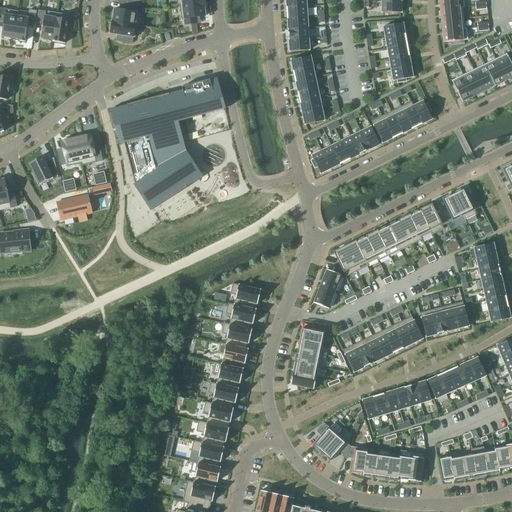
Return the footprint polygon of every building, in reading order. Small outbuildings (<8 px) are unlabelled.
[(305,0),(285,0),(286,8),(306,7),(305,0)] [(438,0),(440,10),(462,8),(464,8),(463,0),(438,0)] [(205,2),(179,5),(179,6),(181,19),(183,19),(184,25),(197,24),(196,18),(205,17),(205,12),(206,12),(205,2)] [(381,2),(381,13),(393,13),(401,13),(401,2),(381,2)] [(112,21),(112,22),(137,26),(139,27),(141,14),(137,13),(137,7),(138,7),(125,5),(124,11),(121,11),(114,10),(112,21)] [(0,6),(0,19),(4,20),(2,35),(5,35),(5,36),(11,37),(11,36),(14,36),(17,14),(5,13),(6,7),(0,6)] [(306,7),(286,8),(287,19),(307,18),(306,7)] [(462,8),(440,10),(441,21),(463,19),(462,8)] [(39,9),(37,22),(43,23),(41,39),(43,39),(43,40),(50,41),(50,40),(52,40),(52,42),(53,42),(56,18),(44,16),(45,10),(39,9)] [(17,14),(14,36),(20,37),(19,39),(26,40),(28,24),(34,25),(36,12),(30,11),(29,16),(17,14)] [(56,18),(53,42),(65,44),(67,28),(74,29),(76,16),(69,15),(68,20),(56,18)] [(307,18),(287,19),(288,30),(308,29),(307,18)] [(463,19),(441,21),(442,32),(464,29),(463,19)] [(112,21),(110,34),(117,35),(121,36),(120,42),(132,44),(133,38),(135,38),(137,26),(112,22),(112,21)] [(399,24),(383,27),(385,38),(405,35),(403,24),(399,24)] [(308,29),(288,30),(288,41),(308,39),(308,29)] [(464,29),(442,32),(443,43),(451,42),(453,43),(459,42),(460,41),(463,41),(467,40),(467,31),(466,29),(464,29)] [(405,35),(385,38),(387,49),(407,46),(405,35)] [(308,39),(288,41),(289,52),(309,51),(308,39)] [(407,46),(387,49),(389,60),(408,56),(407,46)] [(511,66),(506,54),(495,60),(505,81),(511,78),(511,66)] [(408,56),(389,60),(391,70),(410,67),(408,56)] [(310,57),(291,61),(293,72),(313,68),(310,57)] [(495,60),(484,65),(494,87),(505,81),(495,60)] [(484,65),(473,70),(484,92),(494,87),(484,65)] [(410,67),(391,70),(393,82),(397,81),(397,83),(405,82),(405,79),(413,78),(410,67)] [(313,68),(293,72),(295,83),(315,78),(313,68)] [(473,70),(463,76),(473,97),(484,92),(473,70)] [(0,98),(7,100),(8,92),(9,92),(10,86),(9,86),(11,78),(0,75),(0,98)] [(463,76),(451,81),(453,85),(453,86),(453,87),(456,93),(457,93),(462,103),(473,97),(463,76)] [(315,78),(295,83),(297,93),(317,89),(315,78)] [(130,104),(112,109),(112,110),(113,114),(117,128),(117,131),(121,143),(121,144),(124,144),(127,155),(135,183),(135,184),(135,185),(141,195),(151,209),(151,210),(152,210),(153,209),(174,196),(201,178),(201,177),(189,160),(184,152),(176,140),(175,130),(174,119),(174,116),(175,116),(189,115),(202,113),(209,113),(211,113),(223,110),(223,109),(215,80),(215,79),(214,79),(186,86),(181,88),(182,91),(170,94),(130,104)] [(317,89),(297,93),(300,104),(319,100),(317,89)] [(319,100),(300,104),(302,114),(322,110),(319,100)] [(411,102),(401,107),(411,129),(421,125),(412,107),(413,106),(411,102)] [(413,106),(412,107),(421,125),(431,120),(428,113),(430,112),(427,104),(424,105),(423,102),(413,106)] [(401,107),(391,112),(402,134),(411,129),(401,107)] [(322,110),(302,114),(304,125),(305,125),(308,125),(312,124),(324,121),(322,110)] [(391,112),(381,117),(392,139),(402,134),(391,112)] [(381,117),(371,122),(379,137),(382,144),(392,139),(381,117)] [(370,127),(360,132),(369,150),(379,145),(375,136),(370,127)] [(360,132),(350,137),(359,155),(369,150),(360,132)] [(90,136),(76,139),(81,161),(101,157),(98,144),(92,146),(90,136)] [(350,137),(341,142),(349,160),(359,155),(350,137)] [(64,152),(58,154),(61,166),(81,161),(76,139),(62,142),(64,152)] [(341,142),(331,147),(340,165),(349,160),(341,142)] [(331,147),(320,152),(329,170),(330,169),(340,165),(331,147)] [(313,160),(311,161),(314,169),(317,167),(320,174),(329,170),(320,152),(311,156),(313,160)] [(42,157),(29,164),(34,173),(32,174),(35,182),(37,181),(39,185),(52,179),(53,181),(58,178),(53,158),(45,163),(42,157)] [(511,165),(502,170),(508,181),(503,184),(508,194),(511,192),(511,165)] [(3,179),(0,180),(0,204),(8,203),(9,208),(16,206),(13,194),(6,195),(5,189),(6,189),(5,186),(4,186),(3,179)] [(110,185),(106,185),(92,189),(93,192),(94,196),(111,191),(110,185)] [(463,189),(453,194),(463,216),(465,221),(465,220),(476,215),(474,211),(479,208),(474,198),(469,201),(463,189)] [(453,194),(442,200),(448,211),(442,214),(447,224),(453,221),(463,216),(453,194)] [(87,196),(56,203),(60,221),(91,214),(87,196)] [(431,205),(420,211),(431,234),(432,236),(443,230),(442,227),(447,224),(442,214),(437,216),(431,205)] [(420,211),(409,216),(420,239),(421,238),(431,234),(420,211)] [(409,216),(398,221),(411,246),(421,241),(422,240),(421,238),(420,239),(409,216)] [(398,221),(388,226),(400,252),(411,246),(398,221)] [(388,226),(377,232),(389,257),(400,252),(388,226)] [(491,227),(484,231),(487,236),(494,232),(491,227)] [(377,232),(366,237),(377,260),(378,263),(379,263),(389,257),(377,232)] [(28,233),(0,236),(0,257),(22,255),(22,252),(30,251),(29,245),(28,233)] [(366,237),(355,242),(367,265),(377,260),(366,237)] [(355,242),(345,248),(357,272),(368,267),(367,265),(355,242)] [(493,244),(473,248),(476,259),(495,255),(493,244)] [(345,248),(333,253),(343,274),(345,278),(357,272),(345,248)] [(495,255),(476,259),(478,270),(498,265),(495,255)] [(498,265),(478,270),(481,280),(500,276),(498,265)] [(326,271),(320,287),(335,293),(341,277),(341,276),(326,270),(326,271)] [(500,276),(481,280),(483,291),(503,286),(500,276)] [(232,284),(230,295),(236,296),(235,300),(233,305),(237,306),(255,310),(256,305),(256,304),(256,305),(257,305),(258,299),(260,299),(261,293),(260,292),(260,291),(260,290),(260,291),(245,287),(239,286),(238,285),(237,285),(232,284)] [(503,286),(483,291),(486,301),(505,297),(503,286)] [(313,303),(313,304),(328,310),(329,309),(328,309),(335,293),(320,287),(313,303)] [(505,297),(486,301),(488,312),(508,307),(505,297)] [(462,302),(451,305),(458,329),(469,326),(462,302)] [(227,306),(225,314),(231,316),(229,323),(229,325),(230,325),(250,330),(251,326),(251,324),(252,324),(256,310),(255,310),(237,306),(233,305),(228,304),(227,306)] [(451,305),(441,308),(447,332),(458,329),(451,305)] [(508,307),(488,312),(491,323),(502,320),(510,318),(508,307)] [(441,308),(430,311),(437,335),(447,332),(441,308)] [(430,311),(419,314),(426,338),(437,335),(430,311)] [(411,317),(401,322),(412,344),(422,339),(411,317)] [(401,322),(391,327),(402,349),(412,344),(401,322)] [(224,324),(221,334),(227,335),(225,345),(228,345),(246,350),(246,349),(247,344),(248,344),(250,338),(251,339),(252,332),(251,332),(252,330),(251,330),(250,330),(230,325),(229,325),(224,324)] [(302,328),(300,340),(322,344),(324,333),(326,326),(318,325),(317,331),(302,328)] [(391,327),(382,331),(393,354),(402,349),(391,327)] [(382,331),(372,336),(383,359),(393,354),(382,331)] [(372,336),(362,341),(373,363),(383,359),(372,336)] [(511,338),(504,342),(496,346),(501,356),(511,351),(511,338)] [(300,340),(298,351),(320,355),(322,344),(300,340)] [(362,341),(353,346),(364,368),(373,363),(362,341)] [(220,344),(217,354),(223,355),(221,364),(221,365),(242,370),(242,369),(244,364),(245,364),(248,350),(247,350),(246,350),(228,345),(225,345),(224,344),(220,344)] [(353,346),(342,351),(351,369),(353,373),(364,368),(353,346)] [(297,350),(294,363),(295,363),(317,367),(320,368),(322,356),(320,355),(298,351),(297,350)] [(511,351),(501,356),(505,366),(511,363),(511,351)] [(477,358),(467,363),(475,381),(485,376),(477,358)] [(215,363),(212,374),(218,375),(216,384),(237,389),(239,383),(239,384),(240,382),(243,370),(242,369),(242,370),(221,365),(221,364),(221,365),(215,363)] [(295,363),(293,373),(315,377),(317,367),(295,363)] [(457,367),(465,386),(475,381),(467,363),(457,367)] [(457,367),(447,372),(455,390),(465,386),(457,367)] [(447,372),(437,376),(445,395),(455,390),(447,372)] [(293,373),(290,385),(291,385),(313,390),(316,377),(315,377),(293,373)] [(437,376),(427,381),(435,399),(445,395),(437,376)] [(425,381),(414,385),(420,404),(431,401),(425,381)] [(210,383),(208,393),(214,395),(211,404),(232,409),(233,409),(234,403),(235,403),(236,398),(238,398),(239,391),(238,391),(238,389),(237,389),(216,384),(212,383),(210,383)] [(414,385),(404,388),(409,407),(420,404),(414,385)] [(404,388),(393,391),(399,410),(409,407),(404,388)] [(393,391),(383,394),(389,413),(399,410),(393,391)] [(383,394),(373,397),(379,417),(389,413),(383,394)] [(373,397),(362,401),(363,405),(368,420),(379,417),(373,397)] [(205,402),(203,413),(208,414),(206,424),(228,429),(229,423),(230,423),(231,417),(232,418),(234,411),(233,411),(233,409),(232,409),(211,404),(208,403),(206,403),(205,402)] [(198,422),(196,432),(204,434),(202,443),(222,448),(223,448),(224,442),(225,442),(225,443),(226,439),(227,437),(228,437),(229,431),(228,430),(229,429),(228,428),(228,429),(206,424),(202,423),(198,422)] [(321,436),(312,446),(321,454),(337,435),(328,428),(324,424),(316,432),(321,436)] [(337,435),(321,454),(330,461),(339,452),(345,458),(350,447),(346,443),(348,441),(340,435),(338,433),(337,435)] [(193,441),(191,452),(199,454),(197,463),(218,468),(219,462),(220,462),(222,454),(224,448),(223,448),(222,448),(202,443),(201,443),(193,441)] [(495,448),(499,471),(509,469),(505,446),(495,448)] [(350,447),(345,458),(353,459),(351,472),(363,474),(366,453),(367,449),(355,447),(350,447)] [(483,448),(471,450),(471,452),(472,452),(476,477),(477,477),(488,475),(483,450),(484,450),(483,448)] [(484,450),(483,450),(488,475),(499,473),(499,471),(495,448),(484,450)] [(377,455),(374,478),(385,479),(385,480),(388,456),(389,457),(390,452),(387,451),(377,450),(377,455)] [(400,458),(397,479),(398,479),(408,480),(408,481),(412,452),(411,452),(411,453),(400,451),(399,458),(400,458)] [(412,452),(408,481),(420,482),(423,459),(424,454),(412,452)] [(461,452),(449,454),(449,457),(454,479),(453,479),(454,481),(465,479),(461,454),(461,452)] [(461,454),(465,479),(465,480),(477,477),(476,477),(472,452),(471,452),(461,454)] [(363,474),(362,476),(374,478),(377,455),(366,453),(363,474)] [(388,456),(385,480),(397,481),(398,479),(397,479),(400,458),(399,458),(389,457),(388,456)] [(449,457),(438,459),(438,461),(441,476),(442,481),(453,479),(454,479),(449,457)] [(192,462),(190,472),(196,474),(193,483),(194,483),(214,488),(215,488),(216,482),(217,482),(219,474),(220,468),(219,468),(218,468),(197,463),(192,462)] [(185,491),(182,502),(187,503),(208,508),(209,508),(211,501),(211,502),(212,502),(212,501),(214,494),(215,488),(214,488),(194,483),(193,483),(187,481),(185,491)] [(267,511),(271,494),(261,492),(256,511),(267,511)] [(278,511),(282,497),(271,494),(267,511),(278,511)] [(282,497),(278,511),(289,511),(291,505),(292,499),(282,497)] [(182,511),(177,511),(176,511),(207,511),(208,508),(187,503),(185,511),(182,511)]
